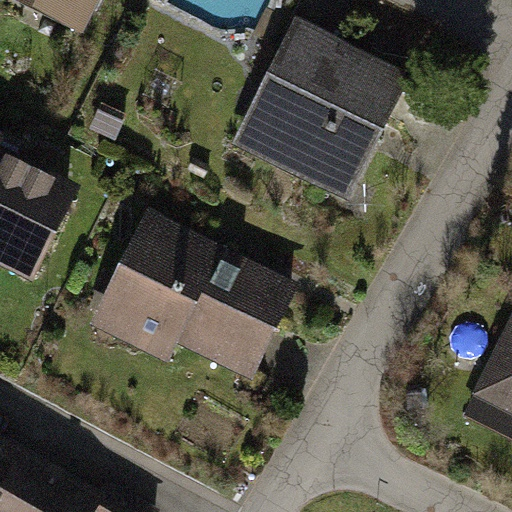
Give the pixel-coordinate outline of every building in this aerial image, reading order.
[(437,31),(358,0),(301,0),(256,112),(384,163),(437,31)] [(61,109),(0,82),(0,244),(54,267),(100,159),(48,137),(61,109)] [(329,251),(166,186),(121,297),(284,363),(329,251)] [(511,336),(483,394),(511,408),(511,336)] [(0,506),(11,511),(110,511),(144,451),(0,373),(0,506)]
